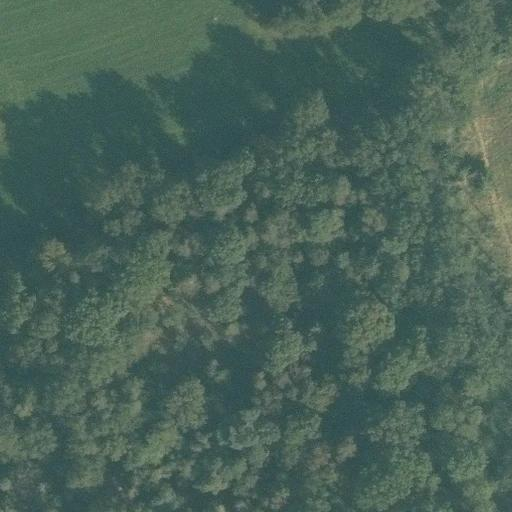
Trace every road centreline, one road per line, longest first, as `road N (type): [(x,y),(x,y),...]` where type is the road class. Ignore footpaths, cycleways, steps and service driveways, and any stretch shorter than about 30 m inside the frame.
road 1 (track): [(20,270),(161,190),(412,100),(471,53),(504,0)]
road 2 (track): [(122,511),(45,285),(20,270)]
